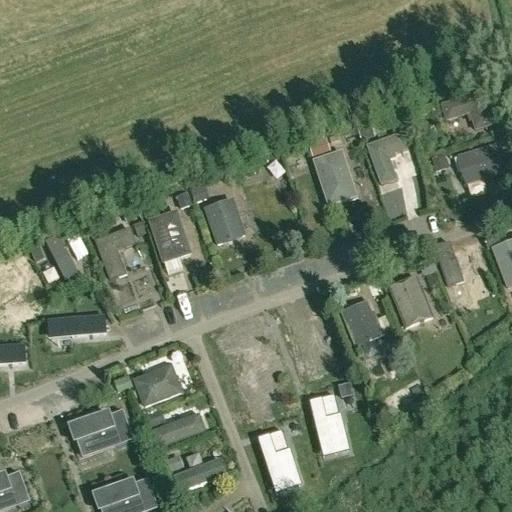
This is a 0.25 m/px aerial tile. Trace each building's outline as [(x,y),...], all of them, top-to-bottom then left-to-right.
[(481,94),(441,107),(447,123),(470,116),(475,133),(491,128),(481,94)] [(401,137),(367,149),(381,187),(396,181),(387,157),(406,151),(401,137)] [(496,146),(458,161),(470,189),(506,174),(496,146)] [(342,153),(313,163),(328,209),(357,199),(342,153)] [(409,185),(390,189),(398,226),(418,222),(418,220),(437,216),(423,153),(403,158),(409,185)] [(232,203),(205,213),(218,247),(245,238),(232,203)] [(177,214),(149,223),(163,266),(191,256),(177,214)] [(130,231),(96,244),(110,282),(125,277),(117,253),(136,246),(130,231)] [(78,277),(59,238),(46,244),(66,283),(78,277)] [(511,243),(493,251),(507,290),(511,287),(511,243)] [(475,258),(442,271),(456,308),(471,302),(462,280),(481,272),(475,258)] [(0,263),(0,310),(22,299),(2,262),(0,263)] [(416,280),(390,291),(407,331),(432,321),(416,280)] [(369,303),(341,315),(356,350),(384,339),(369,303)] [(103,319),(49,324),(50,340),(69,339),(69,341),(105,338),(103,319)] [(302,324),(291,330),(313,370),(323,364),(302,324)] [(280,382),(265,335),(249,339),(249,338),(233,343),(248,392),(280,382)] [(25,348),(0,350),(0,369),(26,367),(25,348)] [(45,361),(51,375),(62,369),(55,356),(45,361)] [(172,368),(134,383),(144,410),(183,395),(172,368)] [(312,378),(321,396),(331,391),(323,373),(312,378)] [(411,420),(424,410),(413,396),(400,406),(411,420)] [(334,398),(309,404),(320,448),(345,442),(334,398)] [(98,418),(70,428),(81,460),(131,442),(121,414),(99,422),(98,418)] [(199,417),(151,434),(157,451),(205,434),(199,417)] [(282,434),(258,441),(272,484),(296,476),(282,434)] [(116,477),(152,466),(147,449),(111,460),(116,477)] [(337,478),(363,475),(360,456),(334,460),(337,478)] [(221,462),(174,479),(179,495),(227,477),(221,462)] [(0,511),(3,511),(26,505),(16,477),(0,482),(0,511)] [(121,487),(93,497),(97,511),(150,511),(153,511),(143,483),(123,491),(121,487)]
